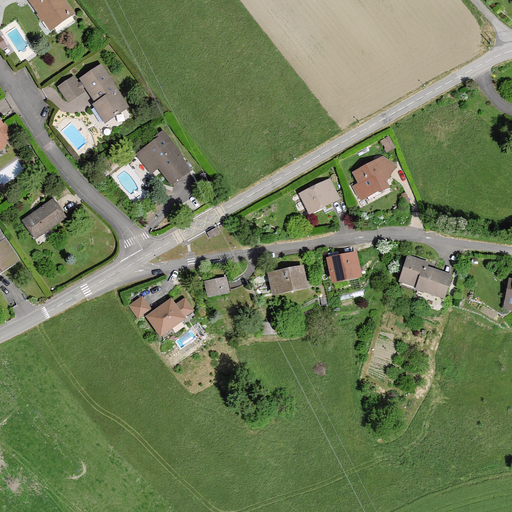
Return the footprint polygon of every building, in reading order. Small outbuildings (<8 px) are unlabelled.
[(61,0),(33,0),(52,27),(71,13),(61,0)] [(101,67),(83,79),(94,96),(97,94),(102,101),(96,105),(106,120),(114,115),(115,116),(120,113),(119,112),(125,107),(111,85),(112,84),(101,67)] [(74,78),(60,87),(68,100),(83,91),(74,78)] [(0,146),(6,143),(4,141),(13,134),(4,122),(0,124),(0,146)] [(179,154),(164,134),(156,139),(158,142),(139,155),(152,172),(161,165),(173,181),(190,168),(180,154),(179,154)] [(383,162),(354,178),(358,188),(353,190),(360,203),(387,189),(384,183),(394,169),(383,162)] [(339,199),(330,181),(301,195),(310,213),(339,199)] [(63,218),(52,202),(24,221),(35,237),(63,218)] [(217,227),(207,232),(210,238),(219,232),(217,227)] [(0,270),(17,259),(0,233),(0,270)] [(358,280),(354,258),(328,263),(332,285),(358,280)] [(425,267),(407,262),(400,285),(417,290),(416,292),(442,300),(448,279),(424,272),(425,267)] [(269,278),(273,297),(304,291),(300,272),(269,278)] [(226,280),(206,283),(209,296),(228,293),(226,280)] [(142,298),(130,306),(138,317),(149,310),(142,298)] [(171,302),(148,317),(160,335),(184,319),(182,317),(192,311),(185,300),(174,307),(171,302)]
